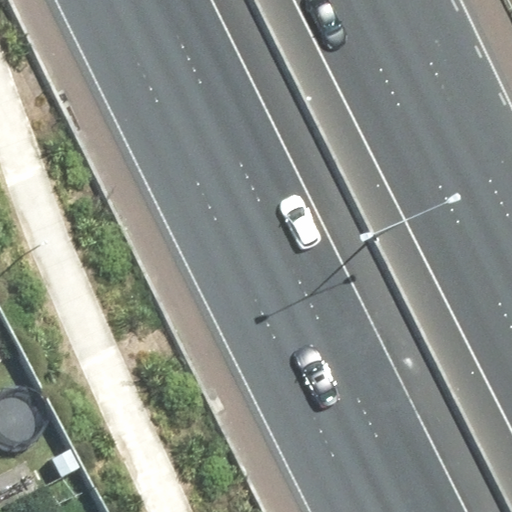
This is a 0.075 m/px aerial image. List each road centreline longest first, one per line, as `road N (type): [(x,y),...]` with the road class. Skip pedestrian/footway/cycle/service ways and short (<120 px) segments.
road 1 (motorway): [(423,511),(150,0)]
road 2 (motorway): [(354,0),(511,328)]
